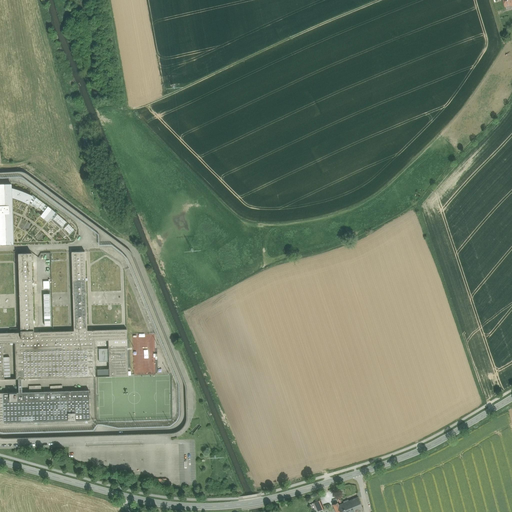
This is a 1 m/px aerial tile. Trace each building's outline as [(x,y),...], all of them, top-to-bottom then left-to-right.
[(14,186),(0,186),(0,240),(0,248),(16,248),(14,201),(14,191),(14,186)] [(22,193),(14,191),(14,201),(17,202),(23,204),(30,207),(34,199),(30,196),(22,193)] [(47,207),(38,200),(34,205),(44,212),(47,207)] [(58,214),(50,209),(42,218),(50,224),(58,214)] [(69,224),(60,216),(56,221),(64,229),(69,224)] [(76,231),(71,226),(66,231),(71,236),(76,231)] [(0,380),(19,380),(19,393),(0,393),(0,425),(92,422),(91,392),(25,394),(25,379),(130,376),(128,331),(89,333),(86,253),(73,253),(75,332),(36,333),(33,255),(19,255),(21,333),(0,334),(0,380)] [(358,496),(341,504),(344,511),(355,511),(360,510),(363,508),(358,496)] [(320,500),(314,503),(318,511),(324,509),(320,500)] [(338,505),(337,503),(333,505),(336,511),(344,511),(341,504),(338,505)]
